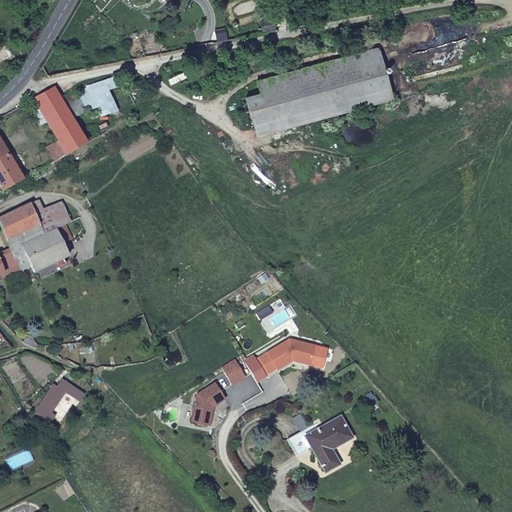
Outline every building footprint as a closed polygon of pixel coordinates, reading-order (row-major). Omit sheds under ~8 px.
[(258,128),(392,91),(381,48),(260,83),(263,94),(249,99),(258,128)] [(149,93),(139,72),(124,78),(134,100),(149,93)] [(63,100),(55,87),(34,99),(40,109),(35,112),(42,125),(48,122),(59,141),(48,147),(56,160),(87,142),(74,120),(63,100)] [(394,99),(392,91),(258,128),(261,136),(394,99)] [(63,100),(74,120),(88,111),(77,92),(63,100)] [(23,178),(0,137),(0,185),(3,191),(23,178)] [(31,204),(36,215),(44,211),(39,200),(31,204)] [(57,228),(61,237),(71,232),(67,223),(71,221),(62,202),(48,209),(57,228)] [(31,204),(0,219),(12,250),(20,269),(32,264),(23,244),(44,234),(36,215),(31,204)] [(57,228),(48,209),(44,211),(36,215),(44,234),(57,228)] [(44,234),(23,244),(32,264),(33,266),(35,271),(71,255),(61,237),(57,228),(44,234)] [(0,276),(20,269),(12,250),(0,254),(0,276)] [(290,339),(260,357),(269,373),(277,368),(278,370),(293,360),(294,358),(298,359),(299,362),(310,365),(315,345),(290,339)] [(256,359),(254,354),(245,360),(258,382),(267,376),(256,359)] [(269,373),(260,357),(256,359),(267,376),(270,374),(269,373)] [(236,360),(222,367),(233,385),(246,377),(236,360)] [(53,382),(34,410),(49,421),(55,413),(52,411),(66,391),(79,400),(85,393),(62,376),(56,384),(53,382)] [(198,394),(192,421),(197,422),(199,424),(203,425),(205,424),(210,425),(213,413),(211,411),(212,407),(226,398),(216,383),(198,394)] [(375,396),(364,402),(368,409),(379,402),(375,396)] [(332,449),(353,437),(341,415),(306,436),(327,471),(340,463),(332,449)]
